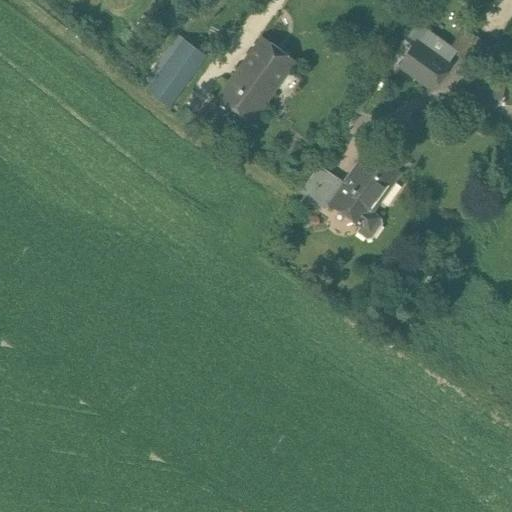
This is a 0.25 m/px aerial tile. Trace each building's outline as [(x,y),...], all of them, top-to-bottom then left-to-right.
[(404,40),(414,46),(417,42),(447,63),(456,50),(451,46),(416,22),(404,40)] [(493,48),(464,27),(451,46),(456,50),(480,67),(493,48)] [(262,37),(216,100),(250,124),(295,61),(262,37)] [(206,56),(184,39),(147,90),(170,106),(206,56)] [(414,46),(400,66),(432,89),(449,65),(447,63),(417,42),(414,46)] [(506,85),(484,70),(479,76),(475,94),(501,100),(505,86),(506,85)] [(343,185),(329,204),(360,225),(361,226),(372,211),(400,172),(369,149),(343,185)] [(329,204),(343,185),(322,171),(324,168),(322,167),(303,194),(305,195),(306,193),(327,207),(329,204)] [(382,218),(372,211),(361,226),(360,225),(356,231),(370,241),(382,223),(382,218)]
